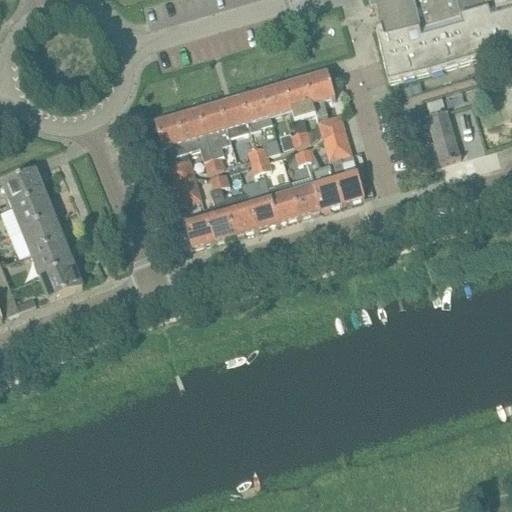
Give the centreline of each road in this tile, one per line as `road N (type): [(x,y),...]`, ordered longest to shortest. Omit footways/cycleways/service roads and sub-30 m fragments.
road 1 (residential): [(150,282),(393,213)]
road 2 (residential): [(125,51),(301,0)]
road 3 (residential): [(150,282),(89,125)]
road 4 (residential): [(0,344),(150,282)]
road 5 (residential): [(393,213),(350,63)]
road 6 (residential): [(393,213),(511,179)]
